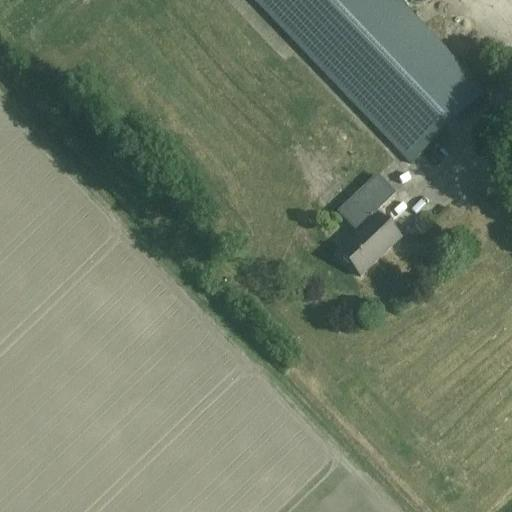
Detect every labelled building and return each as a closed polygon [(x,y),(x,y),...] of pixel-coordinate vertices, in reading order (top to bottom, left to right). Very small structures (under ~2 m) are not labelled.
[(6,0),(0,6),(0,20),(13,35),(50,0),(6,0)] [(101,0),(118,17),(134,2),(131,0),(101,0)] [(339,215),(340,214),(357,198),(384,172),(296,80),(313,63),(411,165),(485,94),(395,0),(252,0),(301,51),(284,68),(283,67),(218,0),(201,0),(165,34),(238,110),(339,215)] [(454,41),(471,51),(478,38),(462,28),(454,41)] [(376,218),(357,198),(340,214),(359,235),(338,255),(360,278),(400,240),(378,217),(376,218)]
